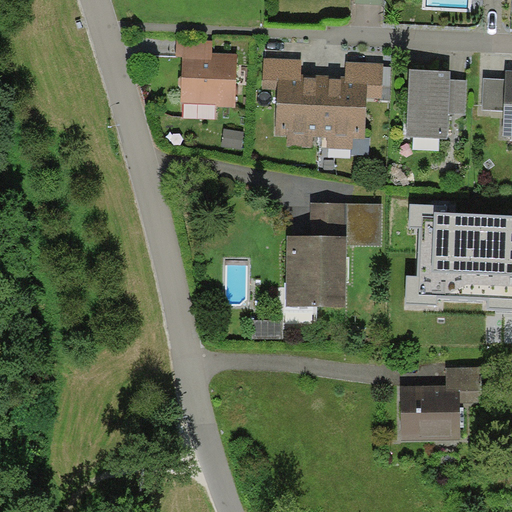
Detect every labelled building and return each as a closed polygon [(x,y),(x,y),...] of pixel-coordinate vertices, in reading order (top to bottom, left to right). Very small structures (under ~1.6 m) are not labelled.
[(212,52),(213,40),(177,39),(177,56),(183,56),(183,58),(212,59),(212,52)] [(238,53),(212,52),(212,59),(183,58),(181,105),(235,107),(238,53)] [(301,60),(264,58),(263,88),(276,88),(275,135),(287,136),(287,147),(313,148),(314,136),(320,136),(321,74),(301,73),(301,60)] [(344,74),(321,74),(320,136),(327,136),(327,147),(351,148),(352,137),(364,137),(365,98),(383,99),(384,63),(345,62),(344,74)] [(450,71),(409,69),(406,137),(447,139),(448,114),(450,79),(450,71)] [(511,69),(506,69),(506,79),(504,111),(503,136),(511,136),(511,69)] [(482,110),(504,111),(506,79),(484,78),(482,110)] [(466,80),(450,79),(448,114),(465,115),(466,80)] [(382,203),(311,203),(311,236),(287,235),(287,306),(346,307),(347,245),(381,246),(382,203)] [(447,205),(410,203),(409,228),(420,228),(417,276),(408,275),(406,303),(438,304),(438,298),(488,301),(488,309),(511,310),(511,215),(447,212),(447,205)] [(284,320),(252,319),(252,340),(257,340),(284,341),(284,320)] [(447,368),(447,386),(447,391),(461,391),(461,403),(482,403),(482,367),(447,368)] [(447,386),(401,386),(401,441),(461,440),(461,403),(461,391),(447,391),(447,386)]
